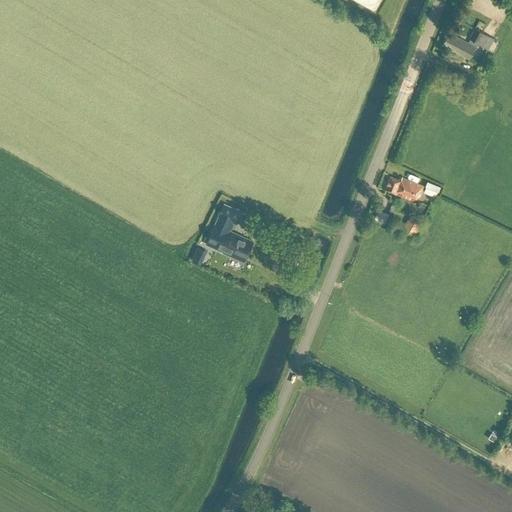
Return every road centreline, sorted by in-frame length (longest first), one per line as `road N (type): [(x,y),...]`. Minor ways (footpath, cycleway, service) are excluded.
road 1 (tertiary): [(233,511),(439,0)]
road 2 (track): [(298,352),(511,474)]
